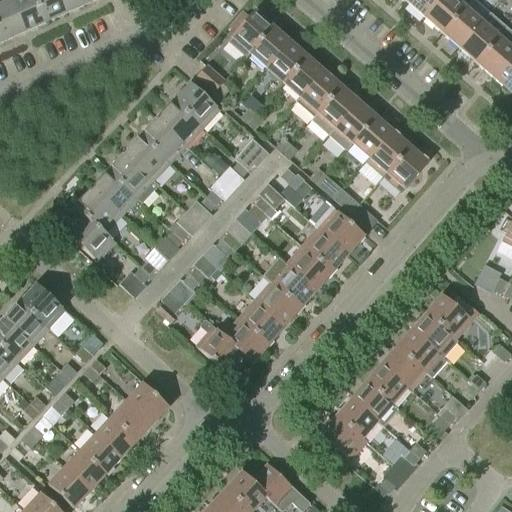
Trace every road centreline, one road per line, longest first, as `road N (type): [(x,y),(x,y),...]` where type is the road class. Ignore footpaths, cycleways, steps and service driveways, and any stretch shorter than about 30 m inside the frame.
road 1 (residential): [(252,422),(467,182),(484,152)]
road 2 (residential): [(202,414),(24,247),(17,230),(0,249)]
road 3 (residential): [(0,98),(129,41),(163,53),(210,0)]
road 4 (residential): [(484,152),(309,0)]
road 5 (residential): [(115,511),(202,414)]
road 6 (residential): [(341,510),(252,422)]
